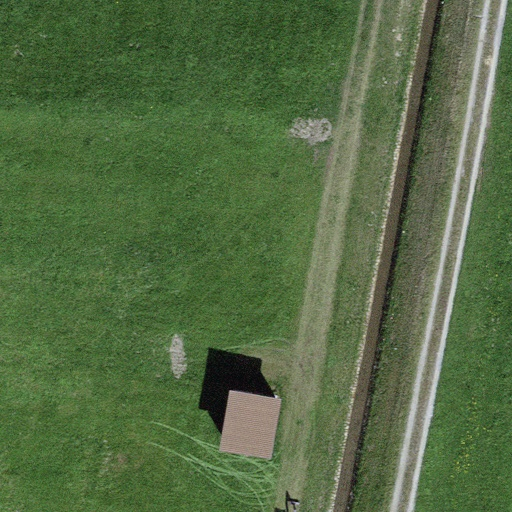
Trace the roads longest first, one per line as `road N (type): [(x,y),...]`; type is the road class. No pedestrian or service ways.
road 1 (track): [(403,511),(501,0)]
road 2 (track): [(321,322),(379,0)]
